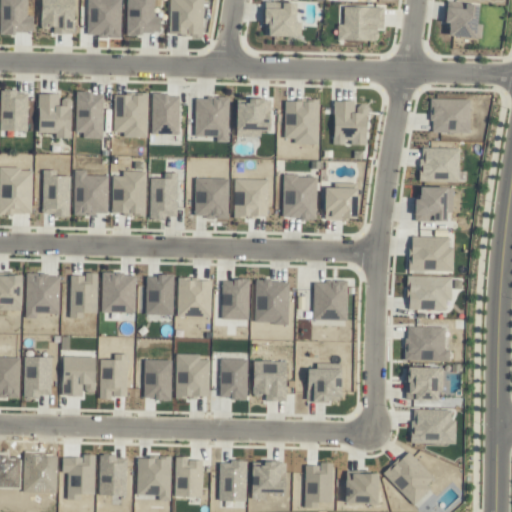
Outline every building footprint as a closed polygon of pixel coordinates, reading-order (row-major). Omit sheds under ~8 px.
[(25,0),(0,0),(1,32),(31,32),(31,16),(25,16),(25,0)] [(158,34),(159,16),(150,16),(151,0),(134,0),(134,6),(127,6),(126,32),(158,34)] [(296,2),(263,2),(262,35),(295,36),(296,2)] [(475,37),(477,3),(445,2),(444,24),(449,25),(448,36),(475,37)] [(382,6),(343,5),(342,24),(337,24),(336,39),(376,40),(376,25),(382,25),(382,6)] [(201,12),(191,12),(191,18),(182,17),(181,34),(201,34),(201,12)] [(0,89),(0,128),(25,129),(26,90),(0,89)] [(102,91),(76,90),(74,135),(101,136),(102,91)] [(59,92),(37,92),(36,130),(54,130),(54,136),(69,136),(70,96),(59,96),(59,92)] [(145,136),(146,92),(114,92),(113,130),(120,130),(120,135),(145,136)] [(178,93),(150,92),(149,132),(176,133),(178,93)] [(444,98),(430,97),(429,130),(446,130),(447,117),(443,117),(444,98)] [(316,99),(284,99),(284,110),(293,110),(293,122),(286,122),(286,139),(316,138),(316,99)] [(333,99),(333,124),(339,124),(339,135),(347,135),(347,143),(365,143),(365,103),(354,103),(354,99),(333,99)] [(264,100),(248,100),(248,102),(240,101),(239,118),(263,119),(264,100)] [(419,179),(456,180),(457,147),(420,146),(419,179)] [(30,167),(0,166),(0,211),(30,212),(30,167)] [(40,212),(67,213),(68,174),(54,174),(55,168),(41,168),(40,212)] [(84,173),(84,168),(73,168),(72,212),(105,212),(106,174),(84,173)] [(265,214),(266,179),(241,179),(241,191),(250,191),(250,203),(234,202),(234,214),(265,214)] [(412,219),(449,219),(450,185),(419,185),(419,197),(413,197),(412,219)] [(281,216),(314,216),(314,203),(282,202),(281,216)] [(96,273),(69,272),(68,311),(95,311),(96,273)] [(131,309),(131,302),(130,302),(131,272),(101,272),(101,304),(104,304),(104,309),(131,309)]
